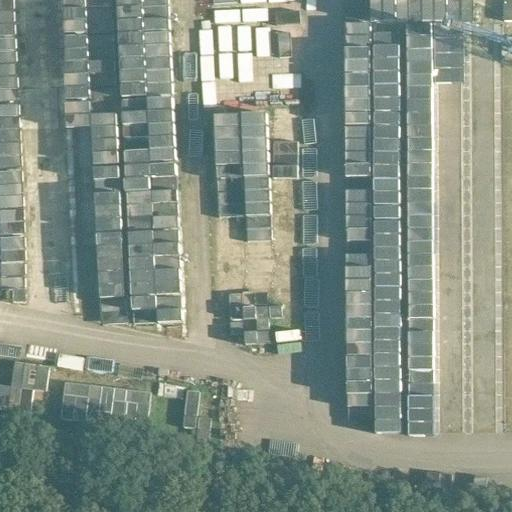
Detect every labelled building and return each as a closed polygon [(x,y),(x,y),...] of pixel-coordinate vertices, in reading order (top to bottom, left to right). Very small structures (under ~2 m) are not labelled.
[(511,0),(340,0),(350,402),(373,402),(374,431),(402,430),(400,348),(373,349),(372,314),(402,314),(399,183),(372,183),(371,163),(399,162),(398,105),(369,90),(403,90),(406,229),(435,229),(437,287),(463,286),(461,200),(434,201),(434,183),(463,161),(459,24),(511,22),(511,0)] [(248,53),(249,90),(274,90),(273,53),(248,53)] [(127,220),(179,217),(170,64),(131,66),(132,92),(145,91),(148,143),(122,144),(127,220)] [(110,76),(0,78),(0,130),(111,128),(110,76)] [(271,102),(272,254),(244,254),(244,346),(271,346),(270,329),(300,329),(300,250),(311,250),(311,234),(316,234),(316,214),(316,196),(300,196),(299,102),(271,102)] [(81,155),(92,154),(91,132),(110,131),(110,129),(80,130),(81,155)] [(56,132),(56,158),(78,158),(77,132),(56,132)] [(93,133),(93,157),(117,157),(116,133),(93,133)] [(59,259),(122,257),(121,231),(20,235),(21,260),(34,260),(35,286),(60,285),(59,259)] [(46,415),(133,427),(139,389),(150,390),(153,364),(129,361),(127,376),(53,366),(46,415)] [(408,374),(410,424),(435,424),(434,373),(408,374)] [(268,430),(269,393),(232,391),(230,442),(254,443),(254,429),(268,430)] [(188,393),(188,409),(203,410),(203,417),(210,417),(210,404),(200,403),(201,394),(188,393)]
